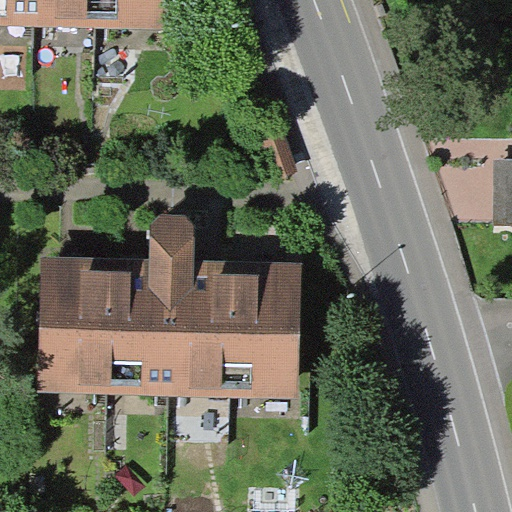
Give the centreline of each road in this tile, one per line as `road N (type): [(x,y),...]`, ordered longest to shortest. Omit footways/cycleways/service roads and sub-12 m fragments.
road 1 (secondary): [(314,0),(426,329)]
road 2 (secondary): [(426,329),(475,511)]
